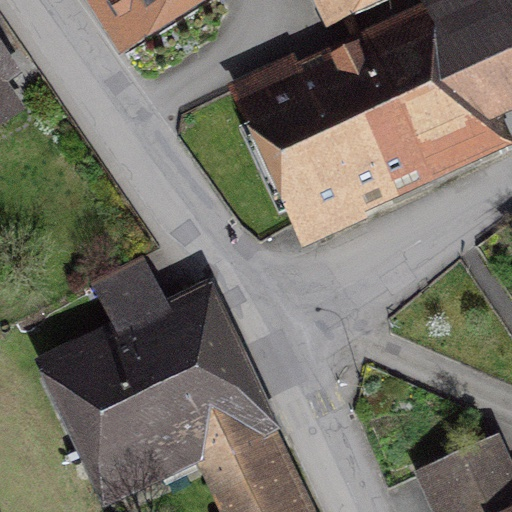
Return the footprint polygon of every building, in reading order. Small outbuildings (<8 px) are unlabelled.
[(178,0),(106,0),(127,32),(178,0)] [(353,196),(485,136),(475,115),(511,96),(511,0),(438,0),(425,7),(434,26),(302,86),(292,64),(247,85),(318,239),(363,218),(353,196)] [(387,0),(313,0),(326,28),(387,0)] [(0,118),(14,110),(0,89),(0,118)] [(222,511),(292,511),(252,427),(260,424),(204,306),(62,373),(117,491),(195,454),(222,511)] [(423,473),(440,511),(511,511),(511,486),(492,442),(423,473)]
